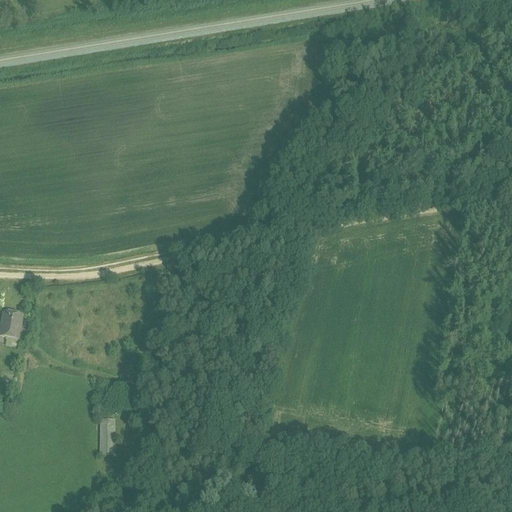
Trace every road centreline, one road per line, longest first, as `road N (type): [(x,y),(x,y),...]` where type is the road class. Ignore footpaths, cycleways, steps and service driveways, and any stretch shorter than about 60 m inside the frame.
road 1 (track): [(511,202),(94,273),(0,275)]
road 2 (track): [(511,46),(314,197),(306,235)]
